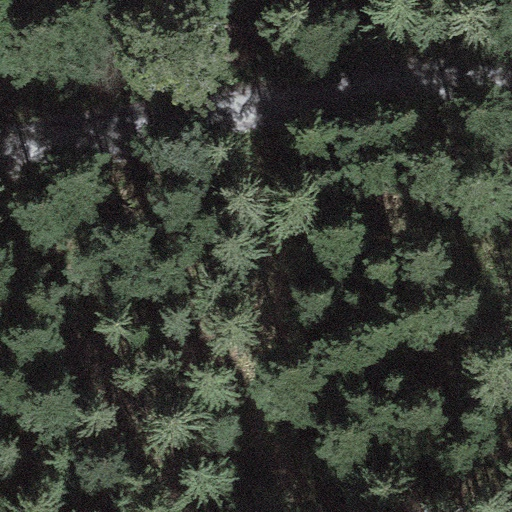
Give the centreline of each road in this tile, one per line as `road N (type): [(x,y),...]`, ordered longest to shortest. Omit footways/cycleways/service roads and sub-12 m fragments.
road 1 (track): [(511,92),(304,93),(0,146)]
road 2 (track): [(246,0),(304,93),(511,240)]
